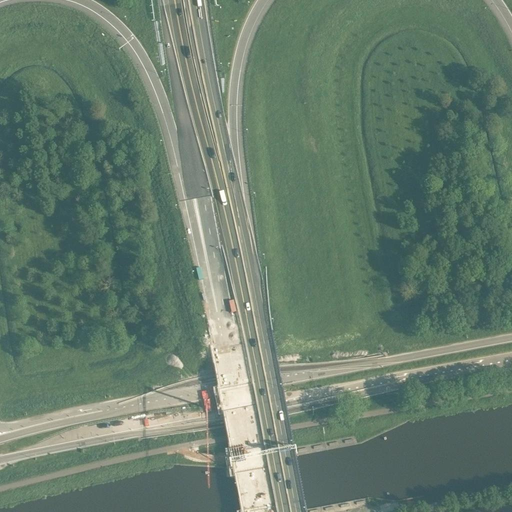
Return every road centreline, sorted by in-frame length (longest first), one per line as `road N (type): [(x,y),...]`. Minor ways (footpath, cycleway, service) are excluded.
road 1 (secondary): [(511,338),(152,402),(0,439)]
road 2 (secondary): [(0,461),(511,363)]
road 3 (motorway): [(86,0),(118,24),(149,65),(224,310)]
road 4 (motorway): [(246,312),(234,82),(262,0)]
road 5 (motorway): [(246,312),(195,0)]
road 6 (motorway): [(173,0),(224,310)]
road 7 (motorway): [(224,310),(262,511)]
road 8 (motorway): [(284,511),(246,312)]
